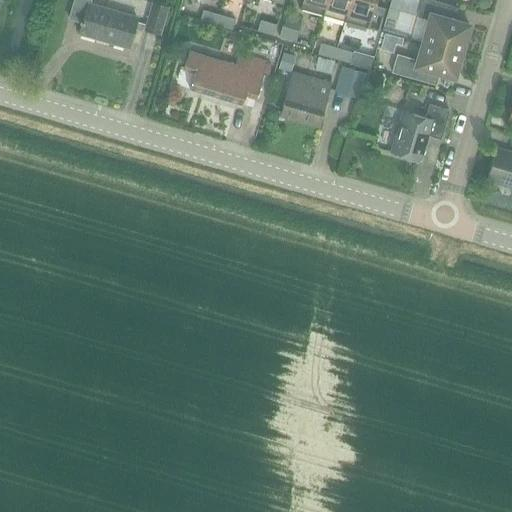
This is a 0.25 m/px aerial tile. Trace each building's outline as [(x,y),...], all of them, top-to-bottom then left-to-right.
[(90,5),(90,0),(74,0),(70,18),(83,22),(79,34),(128,48),(135,24),(136,19),(104,9),(90,5)] [(303,0),(301,9),(323,15),(327,0),(303,0)] [(327,0),(323,15),(345,21),(351,0),(327,0)] [(351,0),(345,21),(379,31),(386,8),(380,6),(375,5),(375,0),(351,0)] [(390,0),(389,7),(415,14),(418,0),(390,0)] [(430,20),(423,43),(461,54),(470,24),(456,21),(449,19),(451,12),(453,6),(432,0),(423,0),(418,16),(430,20)] [(154,3),(147,28),(147,29),(161,33),(168,7),(154,3)] [(200,22),(216,27),(219,16),(203,11),(200,22)] [(219,16),(216,27),(232,31),(235,20),(219,16)] [(274,35),(277,24),(261,20),(258,30),(274,35)] [(296,41),(300,31),(283,26),(280,37),(296,41)] [(382,44),(381,49),(393,52),(396,43),(402,44),(403,38),(385,33),(382,44)] [(398,54),(393,72),(431,83),(433,77),(434,71),(440,73),(455,77),(461,54),(423,43),(418,60),(398,54)] [(318,55),(333,60),(336,49),(321,45),(318,55)] [(336,49),(333,60),(350,64),(353,53),(336,49)] [(236,64),(190,50),(185,68),(195,72),(190,88),(243,104),(246,95),(256,98),(268,60),(240,52),(236,64)] [(350,65),(369,71),(373,56),(354,51),(350,65)] [(283,53),(280,63),(289,66),(292,55),(283,53)] [(360,99),(367,72),(343,65),(335,92),(360,99)] [(331,82),(310,76),(294,71),(282,115),(319,125),(331,82)] [(372,74),(367,92),(379,95),(384,77),(372,74)] [(427,139),(428,135),(434,137),(441,139),(450,110),(430,104),(426,116),(404,110),(392,152),(421,160),(427,139)] [(511,152),(497,149),(488,179),(511,186),(511,152)]
